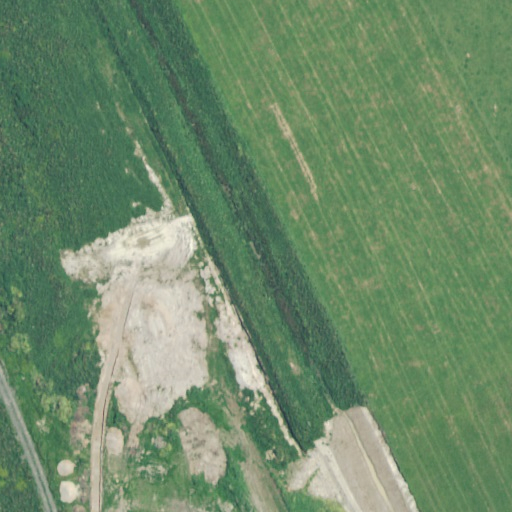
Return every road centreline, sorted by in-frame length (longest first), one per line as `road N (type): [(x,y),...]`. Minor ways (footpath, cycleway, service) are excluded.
road 1 (unknown): [(103,511),(53,352),(18,128),(14,0)]
road 2 (unknown): [(25,178),(182,205),(328,511)]
